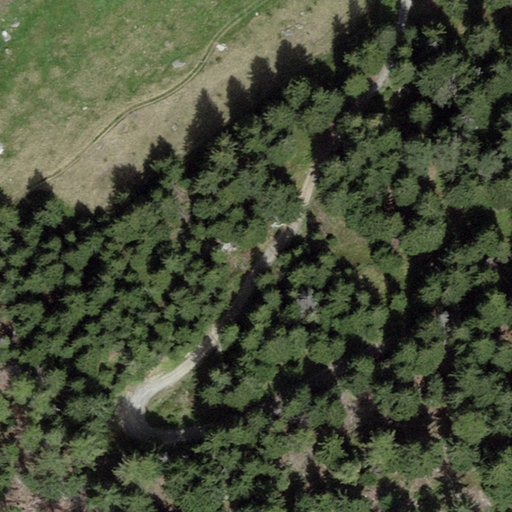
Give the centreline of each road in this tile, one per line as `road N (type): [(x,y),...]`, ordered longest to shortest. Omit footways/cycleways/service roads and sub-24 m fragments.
road 1 (track): [(406,0),(376,83),(325,152),(303,210),(202,349),(143,402)]
road 2 (track): [(511,286),(445,311),(270,404),(181,427),(143,425),(143,402)]
road 3 (track): [(260,0),(212,40),(198,71),(129,110),(77,160),(0,201)]
